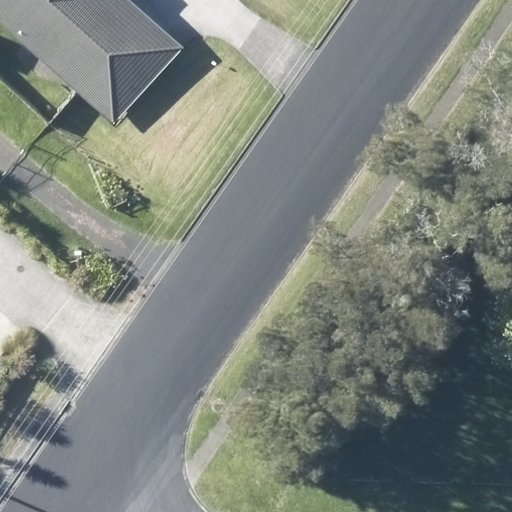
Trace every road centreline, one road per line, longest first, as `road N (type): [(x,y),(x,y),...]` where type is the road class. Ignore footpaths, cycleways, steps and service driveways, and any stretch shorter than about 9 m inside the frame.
road 1 (residential): [(61,511),(417,0)]
road 2 (unknown): [(175,348),(0,195)]
